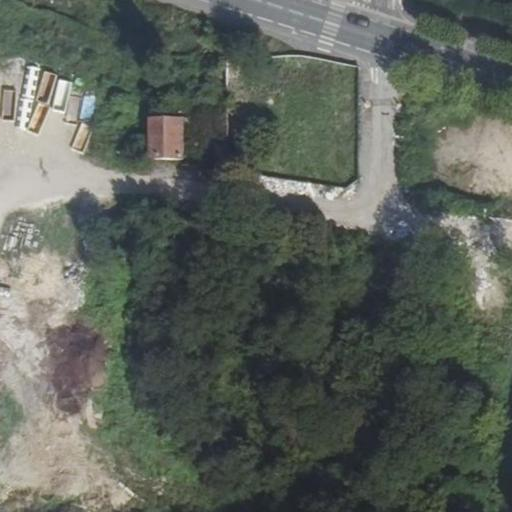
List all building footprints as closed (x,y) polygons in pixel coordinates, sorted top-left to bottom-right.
[(230,60),(230,61),(230,120),(244,121),(244,60),(230,60)] [(331,121),(331,73),(290,73),(290,121),(331,121)] [(511,121),(493,116),(484,146),(511,154),(511,121)] [(187,162),(188,124),(154,124),(154,162),(187,162)] [(213,143),(214,173),(230,175),(230,143),(213,143)]
